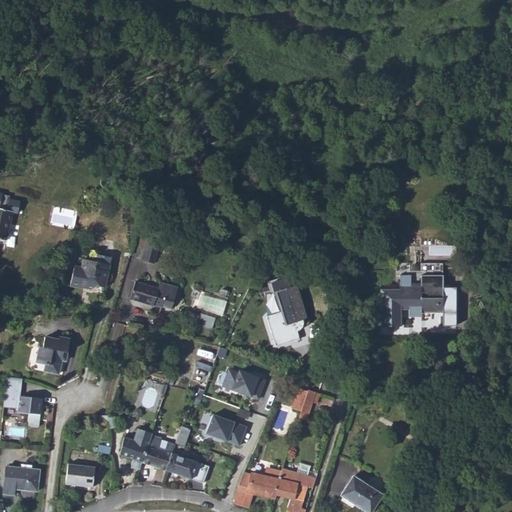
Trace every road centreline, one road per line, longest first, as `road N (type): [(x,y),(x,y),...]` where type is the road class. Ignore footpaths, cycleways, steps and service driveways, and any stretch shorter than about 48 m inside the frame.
road 1 (residential): [(98,511),(144,495),(185,497),(227,511)]
road 2 (residential): [(49,511),(60,412),(82,393)]
